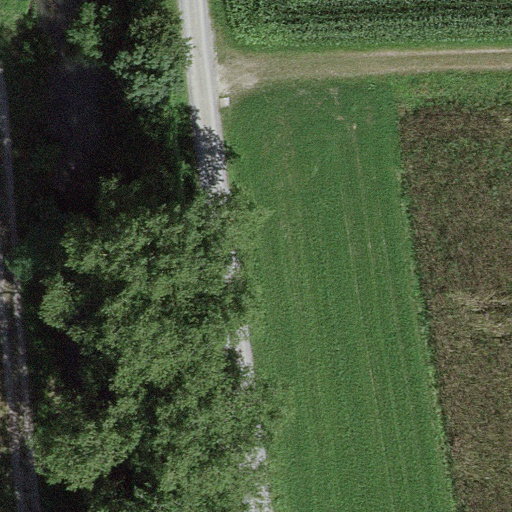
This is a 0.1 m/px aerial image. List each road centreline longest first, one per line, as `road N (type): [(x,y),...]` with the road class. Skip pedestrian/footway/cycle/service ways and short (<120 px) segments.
road 1 (track): [(254,511),(217,284),(194,0)]
road 2 (track): [(200,76),(511,65)]
road 3 (track): [(0,297),(17,511)]
